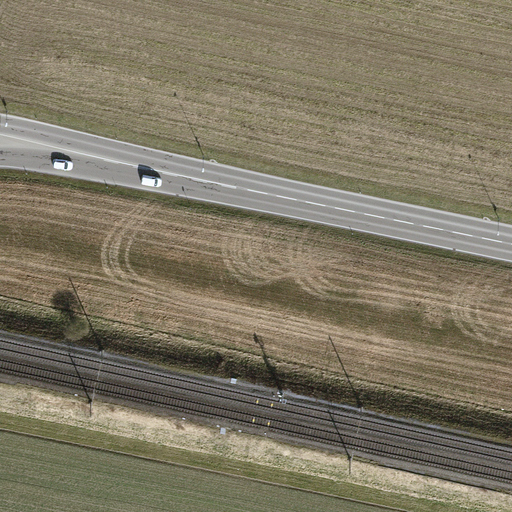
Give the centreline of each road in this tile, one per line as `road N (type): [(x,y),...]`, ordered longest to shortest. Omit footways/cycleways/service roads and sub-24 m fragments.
road 1 (primary): [(511,247),(0,144)]
road 2 (track): [(444,511),(0,419)]
